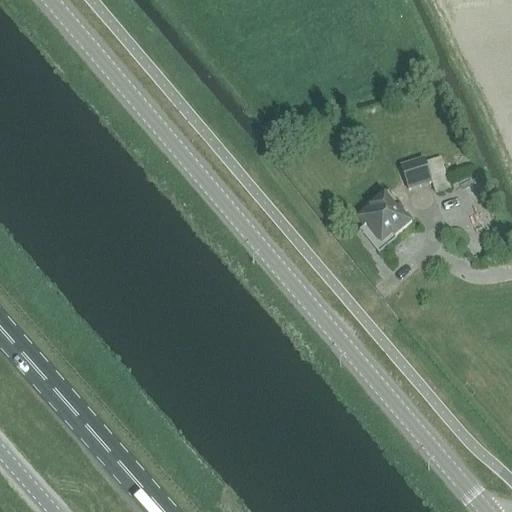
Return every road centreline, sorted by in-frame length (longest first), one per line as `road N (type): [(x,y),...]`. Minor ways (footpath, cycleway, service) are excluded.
road 1 (secondary): [(484,511),(47,0)]
road 2 (primary): [(161,511),(0,327)]
